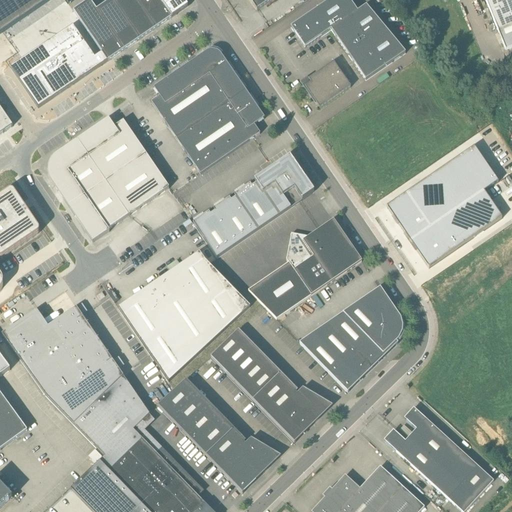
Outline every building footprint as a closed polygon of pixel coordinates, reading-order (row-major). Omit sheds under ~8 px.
[(188,8),(185,4),(182,0),(112,0),(96,11),(90,1),(73,12),(108,63),(188,8)] [(249,0),(257,12),(274,0),(249,0)] [(405,54),(366,7),(358,13),(348,0),(332,0),(291,28),(305,49),(331,31),(365,81),(366,82),(405,54)] [(511,0),(484,0),(498,32),(505,51),(511,48),(511,0)] [(73,27),(11,69),(38,110),(108,63),(102,54),(95,59),(73,27)] [(264,120),(220,56),(219,55),(218,54),(217,53),(216,53),(215,52),(214,52),(213,52),(211,52),(210,52),(209,52),(208,53),(207,53),(142,98),(148,106),(141,110),(188,179),(191,183),(260,136),(254,126),(264,120)] [(320,110),(351,88),(334,64),(308,81),(311,84),(305,88),(320,110)] [(0,136),(13,127),(0,108),(0,136)] [(53,182),(64,199),(62,200),(74,217),(76,216),(87,232),(85,234),(92,244),(109,233),(108,231),(169,190),(123,123),(114,129),(108,121),(92,132),(93,134),(58,158),(57,159),(54,161),(52,164),(51,167),(50,171),(50,175),(51,178),(53,182)] [(503,219),(484,193),(499,183),(474,148),(386,208),(429,270),(503,219)] [(257,184),(280,217),(314,194),(290,158),(255,182),(257,184)] [(2,177),(0,178),(0,194),(9,188),(2,177)] [(258,232),(280,217),(257,184),(252,187),(250,185),(234,196),(236,198),(258,232)] [(0,259),(1,259),(2,258),(37,235),(38,233),(39,232),(39,231),(38,229),(25,209),(26,208),(26,207),(26,206),(25,205),(24,205),(23,205),(22,205),(14,194),(13,193),(12,192),(11,192),(10,192),(9,193),(0,199),(0,259)] [(238,246),(258,232),(236,198),(231,202),(230,199),(213,210),(215,212),(238,246)] [(217,260),(238,246),(215,212),(210,216),(209,213),(193,224),(217,260)] [(362,263),(333,222),(309,238),(291,235),(286,261),(289,264),(248,292),(263,307),(277,321),(362,263)] [(206,263),(200,254),(118,310),(169,384),(251,309),(206,263)] [(381,291),(300,346),(348,395),(398,346),(397,345),(399,343),(403,335),(403,329),(401,321),(381,291)] [(73,426),(123,377),(119,371),(113,363),(82,317),(77,309),(76,309),(48,328),(37,312),(2,335),(45,397),(73,426)] [(211,359),(220,369),(248,341),(239,332),(211,359)] [(220,369),(229,377),(257,350),(248,341),(220,369)] [(229,377),(246,394),(273,367),(257,350),(229,377)] [(246,394),(254,403),(282,376),(273,367),(246,394)] [(295,445),(304,436),(287,419),(312,395),(302,389),(298,393),(282,376),(254,403),(295,445)] [(211,511),(166,465),(170,461),(138,427),(149,416),(148,415),(125,381),(123,377),(73,426),(105,458),(71,491),(91,511),(211,511)] [(159,410),(171,422),(197,397),(187,386),(188,385),(187,383),(176,394),(159,410)] [(0,510),(12,499),(0,485),(0,451),(27,432),(0,394),(0,510)] [(287,419),(304,436),(333,408),(312,395),(287,419)] [(171,422),(183,434),(209,409),(210,408),(198,396),(197,397),(171,422)] [(183,434),(194,446),(221,421),(209,409),(183,434)] [(385,444),(460,511),(466,511),(493,483),(415,411),(406,421),(416,431),(405,443),(395,433),(385,444)] [(194,446),(206,458),(207,458),(232,433),(221,421),(194,446)] [(233,432),(232,433),(207,458),(218,470),(245,444),(244,444),(246,442),(245,441),(243,443),(233,432)] [(246,445),(245,444),(218,470),(242,495),(244,493),(242,491),(261,472),(263,474),(267,470),(266,469),(277,458),(265,451),(266,449),(251,440),(246,445)] [(313,511),(421,511),(425,509),(387,475),(380,468),(360,491),(345,477),(332,491),(330,489),(322,497),(324,499),(313,511)]
